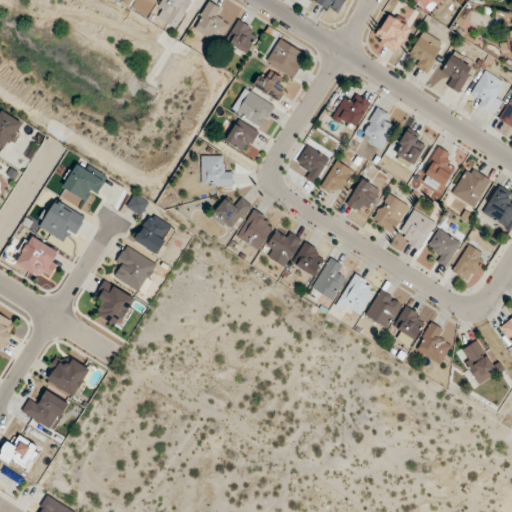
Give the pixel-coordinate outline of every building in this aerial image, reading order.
[(135,6),(149,14),(156,0),(125,0),(135,6)] [(189,0),(162,0),(158,7),(167,12),(162,20),(176,29),(192,1),(189,0)] [(344,0),(316,0),(315,3),(336,14),(344,0)] [(428,14),(442,0),(416,0),(415,1),(428,14)] [(218,19),(223,9),(208,2),(193,30),(218,43),(228,24),(218,19)] [(395,52),(409,26),(387,14),(373,40),(395,52)] [(248,53),(258,30),(236,21),(226,44),(248,53)] [(443,52),(429,33),(406,50),(420,69),(443,52)] [(266,61),(292,77),(305,55),(280,39),(266,61)] [(444,87),(459,93),(473,64),(451,54),(442,73),(449,76),(444,87)] [(471,93),(480,99),(476,105),(490,114),(508,86),(485,71),(471,93)] [(266,80),(259,76),(253,87),(278,100),(288,82),(270,73),(266,80)] [(274,107),(250,91),(237,112),(261,127),(274,107)] [(331,118),(353,132),(370,103),(357,95),(351,103),(344,98),(331,118)] [(511,95),(498,120),(511,128),(511,95)] [(0,147),(6,152),(24,124),(0,108),(0,147)] [(374,148),(394,134),(385,121),(388,119),(383,112),(360,128),(374,148)] [(244,153),(258,133),(239,119),(225,140),(244,153)] [(429,141),(410,128),(392,152),(411,166),(429,141)] [(298,164),(308,167),(304,179),(319,183),(327,155),(304,148),(298,164)] [(452,156),(441,148),(419,180),(439,194),(456,169),(447,163),(452,156)] [(201,185),(231,185),(231,166),(221,166),(221,156),(201,156),(201,185)] [(106,177),(79,160),(62,187),(90,203),(106,177)] [(320,187),(331,193),(335,186),(342,191),(354,172),(336,161),(320,187)] [(490,181),(469,167),(451,194),(473,208),(490,181)] [(380,188),(360,178),(347,205),(366,215),(380,188)] [(482,212),(507,228),(511,220),(511,199),(497,189),(482,212)] [(392,233),(409,207),(388,193),(371,220),(392,233)] [(140,216),(148,203),(135,194),(126,206),(140,216)] [(225,198),(211,216),(231,231),(251,205),(240,198),(234,205),(225,198)] [(85,217),(54,201),(39,229),(63,242),(68,233),(75,236),(85,217)] [(237,236),(258,250),(275,224),(254,210),(237,236)] [(420,249),(435,223),(413,210),(397,237),(420,249)] [(134,241),(158,254),(173,228),(149,214),(134,241)] [(285,267),(302,241),(279,226),(263,253),(285,267)] [(446,267),(461,243),(439,229),(428,246),(438,252),(434,258),(446,267)] [(46,281),(62,255),(31,237),(16,263),(46,281)] [(292,263),(313,276),(326,256),(305,242),(292,263)] [(451,272),(473,287),(485,268),(478,263),(484,255),(468,245),(451,272)] [(116,280),(143,292),(157,263),(124,247),(115,266),(121,268),(116,280)] [(337,274),(342,266),(330,258),(311,288),(332,301),(346,279),(337,274)] [(371,284),(355,274),(335,305),(357,319),(374,293),(368,288),(371,284)] [(94,298),(102,303),(96,314),(119,326),(134,298),(103,281),(94,298)] [(402,304),(380,290),(365,315),(387,328),(402,304)] [(426,319),(405,307),(394,326),(401,330),(396,338),(411,347),(426,319)] [(0,350),(16,326),(0,315),(0,350)] [(511,318),(500,328),(511,343),(511,318)] [(451,346),(438,339),(443,330),(430,323),(415,351),(441,365),(451,346)] [(458,355),(483,383),(499,368),(475,340),(458,355)] [(73,397),(89,370),(61,353),(45,379),(73,397)] [(51,431),(69,405),(47,390),(39,402),(31,396),(21,412),(51,431)] [(16,445),(7,441),(0,455),(0,458),(28,472),(40,448),(19,438),(16,445)] [(72,511),(47,496),(37,511),(72,511)]
